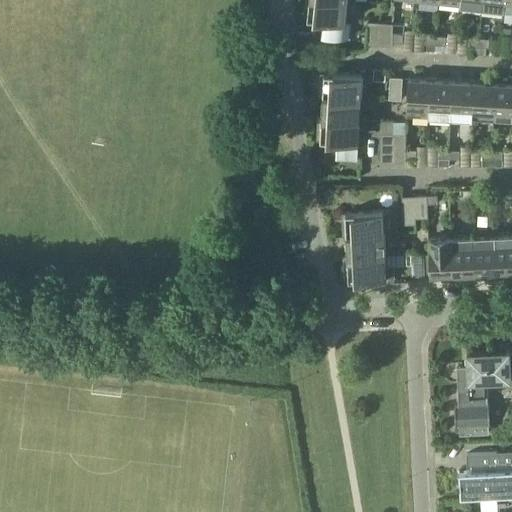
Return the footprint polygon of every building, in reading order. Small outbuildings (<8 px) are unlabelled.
[(305,0),(304,16),(326,19),(324,35),(343,37),(347,0),(305,0)] [(483,0),(483,7),(504,9),(504,0),(483,0)] [(368,21),(367,44),(379,44),(380,22),(368,21)] [(393,23),(380,22),(379,44),(392,45),(392,41),(393,33),(393,23)] [(393,33),(392,41),(403,42),(403,33),(393,33)] [(426,43),(436,44),(437,35),(426,35),(426,43)] [(446,44),(447,36),(437,35),(436,44),(446,44)] [(469,46),(480,46),(480,38),(469,37),(469,46)] [(489,46),(490,38),(480,38),(480,46),(487,46),(489,46)] [(469,56),(479,56),(480,46),(469,46),(469,56)] [(319,95),(324,95),(324,94),(361,97),(362,75),(321,72),(319,95)] [(403,77),(390,76),(389,98),(402,99),(403,77)] [(429,116),(431,78),(409,77),(407,115),(429,116)] [(453,79),(431,78),(429,116),(451,117),(453,79)] [(453,79),(451,117),(472,118),(474,81),(453,79)] [(472,118),(495,120),(495,112),(496,82),(474,81),(472,118)] [(495,112),(495,120),(511,120),(511,82),(496,82),(495,112)] [(324,95),(323,115),(322,117),(360,119),(361,97),(324,94),(324,95)] [(322,117),(323,115),(318,115),(317,139),(337,140),(336,158),(358,159),(359,133),(360,119),(322,117)] [(394,162),(394,133),(381,133),(381,162),(394,162)] [(406,133),(394,133),(394,162),(406,162),(406,158),(406,149),(406,133)] [(406,149),(406,158),(417,158),(417,149),(406,149)] [(449,158),(449,149),(440,149),(440,165),(450,165),(450,158),(449,158)] [(460,150),(449,149),(449,158),(450,158),(460,158),(460,150)] [(483,166),(493,166),(493,150),(483,150),(483,166)] [(503,150),(493,150),(493,166),(503,166),(503,150)] [(461,198),(471,198),(471,189),(461,189),(461,198)] [(481,198),(481,189),(471,189),(471,198),(481,198)] [(438,194),(427,195),(428,203),(438,203),(438,194)] [(402,196),(404,224),(416,224),(416,217),(415,195),(402,196)] [(427,195),(415,195),(416,217),(428,217),(428,203),(427,195)] [(343,235),(347,235),(347,234),(385,233),(396,232),(395,210),(342,212),(343,235)] [(386,254),(385,233),(347,234),(347,235),(348,255),(348,256),(386,254)] [(511,233),(495,234),(497,271),(511,270),(511,233)] [(473,235),(475,272),(497,271),(495,234),(473,235)] [(453,274),(475,272),(473,235),(451,236),(453,274)] [(451,236),(429,237),(431,275),(453,274),(451,236)] [(425,275),(424,252),(411,253),(413,275),(425,275)] [(387,265),(386,254),(348,256),(348,255),(344,255),(345,279),(395,276),(394,264),(387,265)] [(488,402),(487,380),(502,379),(502,384),(511,383),(511,352),(511,350),(466,352),(467,365),(457,366),(459,403),(455,403),(456,426),(460,426),(461,434),(490,432),(489,424),(490,424),(489,402),(488,402)] [(498,505),(497,493),(511,492),(511,451),(467,453),(468,471),(460,471),(461,495),(481,494),(482,506),(498,505)]
